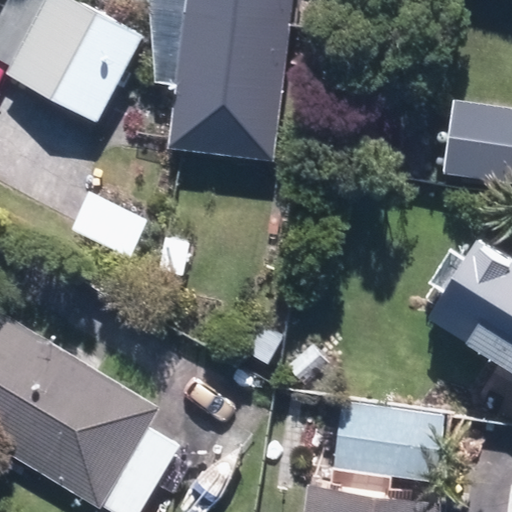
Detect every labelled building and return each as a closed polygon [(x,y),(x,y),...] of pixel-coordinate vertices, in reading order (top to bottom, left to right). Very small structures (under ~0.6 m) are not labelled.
[(152,20),(111,0),(6,0),(0,13),(0,43),(17,52),(12,62),(108,109),(152,20)] [(181,82),(174,147),(281,159),(298,0),(155,0),(155,4),(162,80),(181,82)] [(511,106),(457,99),(445,174),(511,184),(511,106)] [(96,177),(77,215),(137,244),(155,205),(96,177)] [(511,255),(481,236),(430,319),(511,368),(511,255)] [(0,445),(110,511),(145,511),(188,443),(152,421),(162,404),(0,306),(0,445)] [(286,333),(244,309),(224,343),(266,367),(286,333)] [(347,395),(337,466),(438,480),(448,408),(347,395)] [(450,511),(452,499),(310,479),(305,511),(450,511)]
